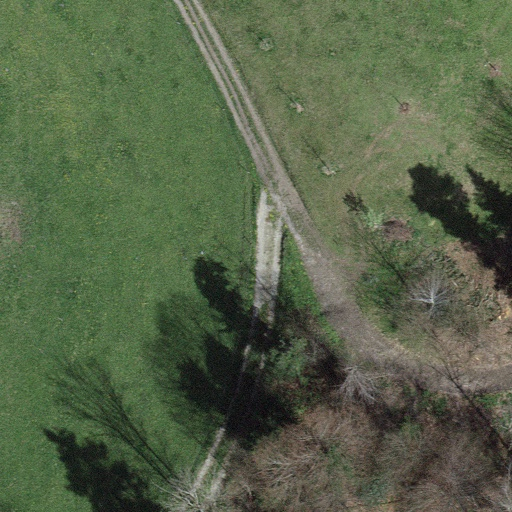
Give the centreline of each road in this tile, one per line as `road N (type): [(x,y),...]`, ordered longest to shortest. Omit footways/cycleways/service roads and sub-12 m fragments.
road 1 (track): [(511,372),(446,374),(400,365),(369,352),(331,310),(182,0)]
road 2 (track): [(187,511),(246,387),(274,179)]
